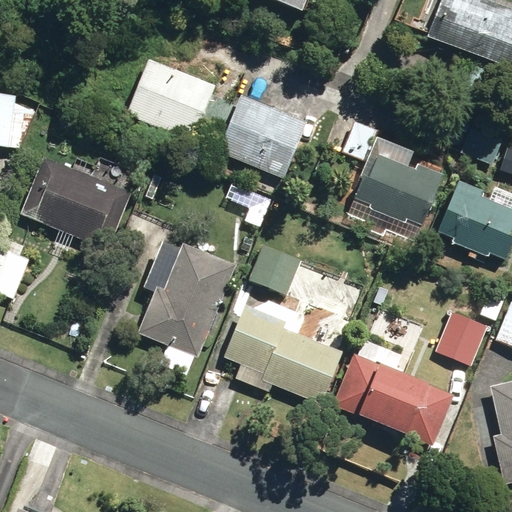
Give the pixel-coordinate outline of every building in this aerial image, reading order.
[(511,23),(470,0),(436,0),(419,31),(497,74),(511,47),(511,23)] [(126,114),(194,141),(218,83),(149,57),(126,114)] [(508,98),(463,79),(450,110),(495,129),(508,98)] [(0,143),(21,147),(36,110),(17,104),(19,91),(0,88),(0,143)] [(309,119),(243,92),(219,151),(285,179),(309,119)] [(344,149),(367,158),(379,128),(356,118),(344,149)] [(457,153),(492,169),(505,141),(470,125),(457,153)] [(410,213),(426,219),(444,170),(420,160),(417,167),(410,164),(416,150),(379,136),(355,197),(408,218),(410,213)] [(22,214),(109,249),(133,191),(45,157),(22,214)] [(434,240),(495,265),(511,223),(511,214),(455,191),(434,240)] [(253,204),(268,210),(273,198),(258,192),(253,204)] [(159,284),(139,331),(199,356),(238,263),(184,240),(165,286),(159,284)] [(0,293),(14,300),(31,258),(0,245),(0,293)] [(250,279),(288,295),(303,262),(265,245),(250,279)] [(505,297),(489,289),(476,315),(493,323),(505,297)] [(374,304),(387,309),(394,295),(381,290),(374,304)] [(225,356),(243,363),(237,378),(271,392),(274,384),(322,404),(344,350),(286,326),(289,321),(247,303),(225,356)] [(511,303),(510,303),(493,341),(511,349),(511,303)] [(448,313),(432,352),(471,368),(488,329),(448,313)] [(334,403),(435,445),(457,394),(431,383),(433,379),(399,365),(404,354),(366,338),(359,353),(356,352),(334,403)] [(511,389),(488,393),(495,439),(485,441),(492,484),(511,481),(511,389)]
